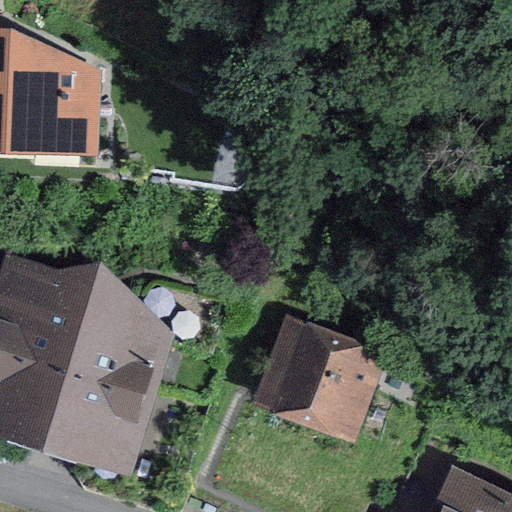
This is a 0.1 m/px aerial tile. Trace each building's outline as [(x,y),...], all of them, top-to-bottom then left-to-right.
[(36,161),(102,162),(103,66),(19,20),(0,19),(0,149),(36,150),(36,161)] [(0,431),(139,470),(178,331),(111,254),(59,265),(7,250),(0,273),(0,431)] [(357,434),(391,345),(287,307),(254,396),(294,411),(357,434)] [(447,347),(418,333),(405,360),(435,374),(447,347)] [(511,511),(511,475),(423,435),(386,511),(511,511)] [(364,511),(371,499),(338,483),(324,511),(364,511)]
